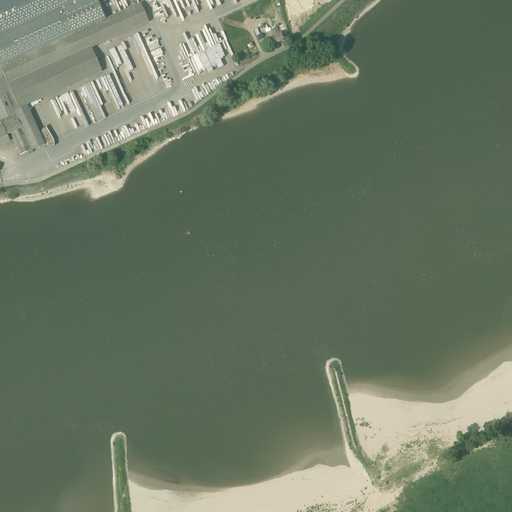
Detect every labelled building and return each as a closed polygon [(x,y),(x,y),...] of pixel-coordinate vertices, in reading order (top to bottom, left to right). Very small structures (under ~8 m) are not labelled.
[(102,72),(91,48),(149,22),(140,3),(104,20),(94,0),(0,0),(0,144),(10,141),(7,135),(11,133),(21,155),(44,144),(43,142),(46,141),(48,145),(54,144),(53,140),(46,128),(41,131),(39,132),(27,105),(102,72)] [(197,0),(200,9),(207,6),(205,0),(197,0)] [(255,15),(265,13),(263,6),(254,8),(255,15)] [(282,13),(276,15),(280,26),(285,24),(282,13)] [(274,28),(280,42),(284,40),(281,32),(279,33),(277,27),(274,28)] [(280,42),(274,28),(270,30),(273,36),(271,36),(275,44),(280,42)] [(223,66),(219,56),(229,52),(225,42),(202,51),(210,71),(223,66)]
